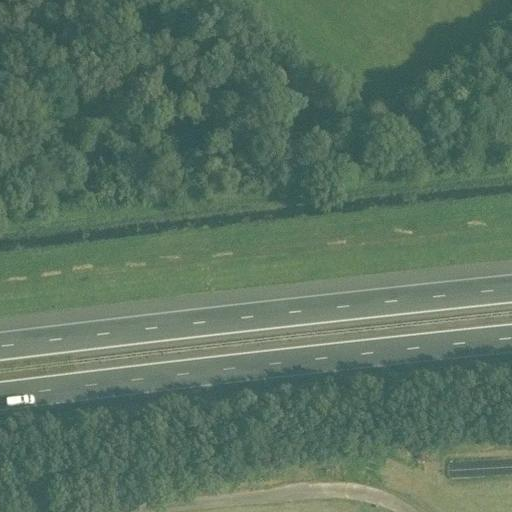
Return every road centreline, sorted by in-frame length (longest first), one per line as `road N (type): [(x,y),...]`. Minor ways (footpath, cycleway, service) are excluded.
road 1 (motorway): [(0,401),(511,339)]
road 2 (motorway): [(511,292),(0,347)]
road 3 (unclassified): [(101,511),(355,480),(399,483),(441,511)]
